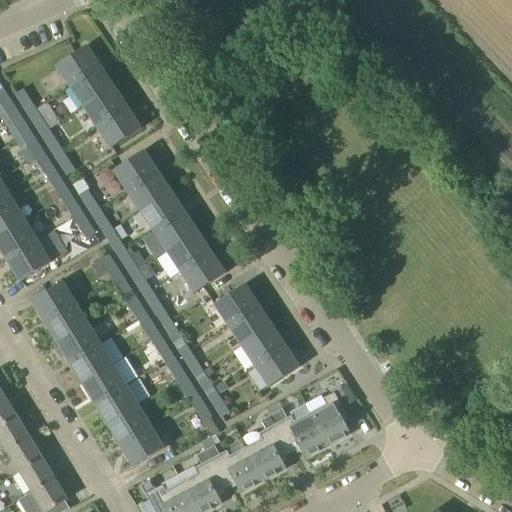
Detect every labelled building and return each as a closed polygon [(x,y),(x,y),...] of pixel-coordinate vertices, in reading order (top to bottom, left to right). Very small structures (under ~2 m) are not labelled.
[(71,88),(100,69),(87,48),(57,68),(71,88)] [(84,108),(113,89),(100,69),(71,88),(84,108)] [(97,129),(127,109),(113,89),(84,108),(97,129)] [(27,116),(36,111),(23,90),(14,96),(27,116)] [(0,105),(6,115),(14,110),(2,91),(0,92),(0,105)] [(127,109),(97,129),(111,149),(140,130),(127,109)] [(18,134),(27,129),(14,110),(6,115),(18,134)] [(40,136),(49,130),(36,111),(27,116),(40,136)] [(53,156),(61,151),(57,144),(66,138),(58,125),(49,130),(40,136),(53,156)] [(27,165),(43,154),(27,129),(18,134),(27,148),(20,153),(27,165)] [(61,151),(53,156),(66,177),(75,171),(61,151)] [(45,175),(53,170),(43,154),(27,165),(33,174),(34,176),(42,171),(45,175)] [(129,193),(157,174),(143,154),(116,173),(129,193)] [(59,197),(67,191),(53,170),(45,175),(59,197)] [(142,213),(170,194),(157,174),(129,193),(142,213)] [(0,209),(12,203),(0,182),(0,209)] [(72,218),(81,213),(67,191),(59,197),(72,218)] [(91,218),(100,212),(87,192),(78,198),(91,218)] [(156,233),(183,214),(170,194),(142,213),(156,233)] [(0,237),(25,223),(12,203),(0,209),(0,237)] [(104,238),(120,227),(120,226),(112,231),(100,212),(91,218),(104,238)] [(81,213),(72,218),(86,240),(95,234),(81,213)] [(169,253),(197,234),(183,214),(156,233),(169,253)] [(0,248),(8,261),(37,244),(25,223),(0,237),(0,248)] [(117,258),(126,252),(119,242),(127,237),(120,227),(104,238),(117,258)] [(182,273),(210,254),(197,234),(169,253),(182,273)] [(37,244),(8,261),(20,282),(50,264),(37,244)] [(151,245),(142,252),(152,265),(161,258),(151,245)] [(129,277),(139,272),(126,252),(117,258),(129,277)] [(210,254),(182,273),(195,293),(224,275),(210,254)] [(112,282),(121,277),(108,256),(99,262),(112,282)] [(142,297),(151,291),(139,272),(129,277),(142,297)] [(125,303),(134,297),(121,277),(112,282),(125,303)] [(46,323),(74,305),(62,285),(33,303),(46,323)] [(230,327),(258,308),(245,288),(217,307),(230,327)] [(151,291),(142,297),(155,318),(164,312),(151,291)] [(138,323),(147,317),(134,297),(125,303),(138,323)] [(467,307),(487,315),(491,305),(471,297),(467,307)] [(58,344),(87,326),(74,305),(46,323),(58,344)] [(243,347),(271,328),(258,308),(230,327),(243,347)] [(151,343),(159,337),(147,317),(138,323),(151,343)] [(71,364),(99,347),(87,326),(58,344),(71,364)] [(257,367),(284,349),(271,328),(243,347),(257,367)] [(181,358),(190,353),(177,332),(168,338),(181,358)] [(163,363),(172,357),(159,337),(151,343),(163,363)] [(83,385),(112,367),(99,347),(71,364),(83,385)] [(284,349),(257,367),(270,387),(298,369),(284,349)] [(194,378),(202,373),(190,353),(181,358),(194,378)] [(176,383),(185,377),(172,357),(163,363),(176,383)] [(96,406),(124,388),(112,367),(83,385),(96,406)] [(206,398),(215,393),(202,373),(194,378),(206,398)] [(189,403),(198,398),(185,377),(176,383),(189,403)] [(356,401),(346,386),(345,387),(334,394),(344,409),(356,401)] [(108,426),(137,408),(124,388),(96,406),(108,426)] [(215,393),(206,398),(219,418),(228,413),(215,393)] [(325,406),(311,414),(312,415),(329,447),(350,436),(341,421),(346,418),(334,394),(322,400),(325,406)] [(0,428),(17,418),(4,397),(0,399),(0,428)] [(198,398),(189,403),(202,424),(211,418),(198,398)] [(121,447),(150,429),(137,408),(108,426),(121,447)] [(278,412),(269,417),(270,418),(289,455),(299,450),(305,460),(329,447),(312,415),(311,414),(293,423),(290,418),(283,421),(278,412)] [(260,441),(247,449),(247,450),(265,482),(285,471),(280,460),(289,455),(270,418),(269,417),(260,422),(265,431),(257,435),(260,441)] [(0,441),(6,452),(29,438),(17,418),(0,428),(0,441)] [(150,429),(121,447),(133,467),(162,450),(150,429)] [(18,472),(41,458),(29,438),(6,452),(0,455),(0,463),(3,468),(13,463),(18,472)] [(214,447),(205,452),(205,453),(225,490),(235,484),(241,495),(265,482),(247,450),(247,449),(230,458),(226,452),(219,456),(214,447)] [(196,475),(180,484),(181,485),(195,511),(208,511),(221,505),(215,495),(225,490),(205,453),(205,452),(195,456),(200,466),(193,469),(196,475)] [(31,493),(54,479),(41,458),(18,472),(31,493)] [(54,479),(31,493),(42,511),(47,511),(67,500),(54,479)] [(149,481),(139,487),(140,488),(153,511),(195,511),(181,485),(180,484),(165,492),(162,487),(154,490),(149,481)]
